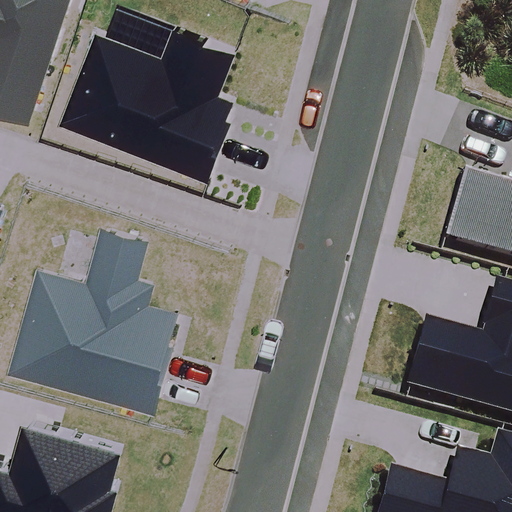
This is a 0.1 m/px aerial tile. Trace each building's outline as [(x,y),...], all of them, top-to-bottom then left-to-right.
[(0,0),(0,114),(31,125),(70,0),(0,0)] [(96,30),(60,120),(202,175),(232,99),(214,92),(230,50),(170,27),(159,54),(96,30)] [(511,189),(457,174),(439,238),(511,258),(511,189)] [(38,266),(9,368),(152,409),(171,343),(165,341),(175,307),(148,300),(153,281),(136,276),(147,238),(99,225),(83,279),(38,266)] [(511,287),(488,281),(473,337),(419,322),(401,386),(511,417),(511,287)] [(0,460),(0,509),(10,511),(104,511),(113,481),(109,480),(119,445),(20,417),(7,463),(0,460)] [(369,511),(511,511),(511,442),(490,436),(483,461),(450,452),(440,487),(381,470),(369,511)]
